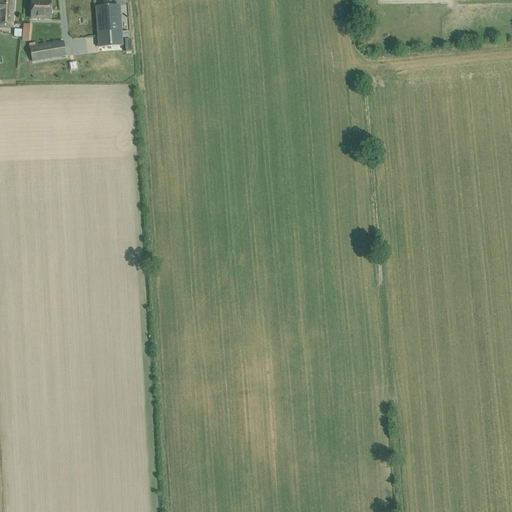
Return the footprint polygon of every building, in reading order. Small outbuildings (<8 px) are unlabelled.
[(0,0),(0,26),(12,27),(13,0),(0,0)] [(50,0),(30,0),(30,18),(50,18),(50,0)] [(147,0),(148,33),(162,32),(160,0),(147,0)] [(95,7),(98,47),(122,45),(119,5),(95,7)] [(66,56),(63,43),(30,49),(32,61),(66,56)]
